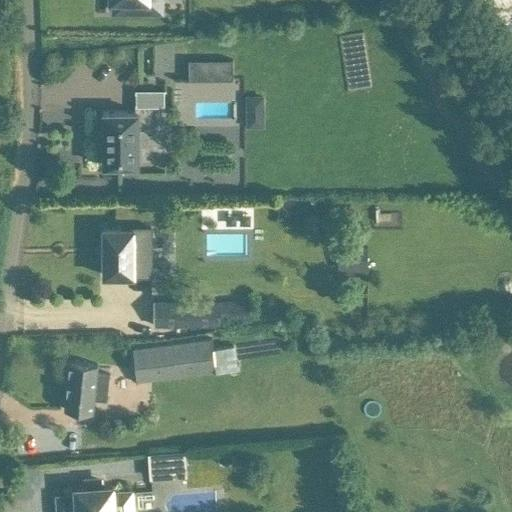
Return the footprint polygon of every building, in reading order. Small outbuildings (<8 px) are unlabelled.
[(113,0),(113,9),(158,9),(157,0),(113,0)] [(511,0),(485,0),(511,45),(511,0)] [(231,59),(190,59),(190,78),(231,78),(231,59)] [(136,90),(136,106),(164,105),(163,89),(136,90)] [(270,130),(271,102),(256,101),(254,129),(270,130)] [(103,134),(103,142),(103,165),(138,165),(138,146),(142,146),(146,144),(148,140),(148,135),(146,131),(142,129),(138,129),(138,110),(103,111),(103,134)] [(287,206),(287,224),(316,223),(316,205),(287,206)] [(151,227),(104,227),(104,275),(151,275),(151,227)] [(367,247),(346,247),(346,275),(368,275),(367,247)] [(251,300),(154,301),(154,325),(226,325),(226,321),(252,321),(251,300)] [(132,348),(136,380),(215,369),(212,339),(132,348)] [(96,371),(97,364),(70,361),(64,409),(92,411),(93,399),(107,400),(109,373),(96,371)] [(149,454),(151,477),(186,475),(184,451),(149,454)] [(119,479),(141,479),(141,464),(119,465),(119,479)] [(57,496),(58,511),(133,511),(132,491),(114,492),(113,484),(102,485),(102,481),(86,482),(86,486),(75,487),(75,495),(57,496)]
